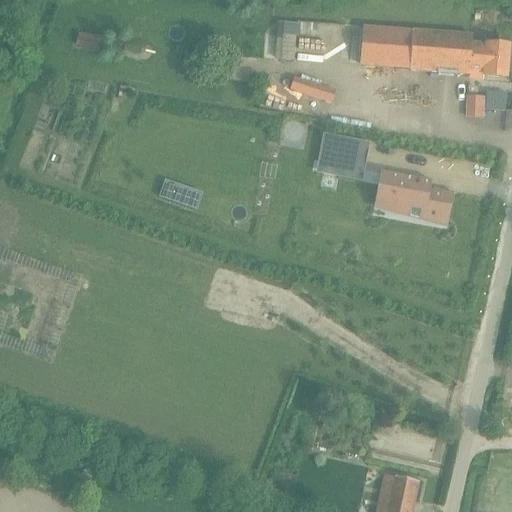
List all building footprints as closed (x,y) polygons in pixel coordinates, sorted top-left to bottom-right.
[(331,13),(304,13),(304,44),(331,44),(331,13)] [(484,45),(470,44),(471,35),(411,31),(411,32),(362,28),(359,66),(407,69),(407,70),(467,75),(468,72),(482,73),(482,75),(505,77),(508,46),(484,44),(484,45)] [(76,35),(74,47),(94,50),(96,39),(76,35)] [(331,104),(335,91),(293,78),(289,91),(331,104)] [(483,119),(484,97),(466,97),(465,118),(483,119)] [(328,105),(326,128),(342,129),(343,107),(328,105)] [(382,171),(374,202),(446,219),(452,194),(430,189),(431,183),(382,171)] [(164,182),(159,198),(177,204),(182,188),(164,182)] [(411,511),(418,482),(394,477),(386,511),(411,511)]
